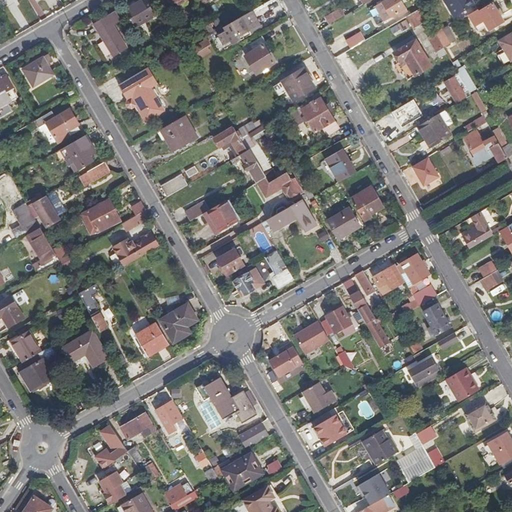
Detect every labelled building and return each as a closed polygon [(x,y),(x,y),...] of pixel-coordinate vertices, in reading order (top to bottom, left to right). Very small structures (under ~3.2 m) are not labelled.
[(143,0),(126,10),(136,28),(157,16),(147,0),(143,0)] [(402,0),(386,0),(384,2),(392,17),(398,14),(400,17),(409,11),(402,0)] [(445,0),(454,16),(474,4),(471,0),(445,0)] [(421,8),(418,3),(412,6),(416,12),(421,8)] [(480,12),(478,10),(469,15),(475,26),(485,20),(491,31),(506,22),(494,3),(480,12)] [(330,25),(345,16),(340,8),(326,17),(330,25)] [(421,8),(416,12),(404,18),(411,29),(428,20),(421,8)] [(117,21),(111,10),(91,22),(110,54),(124,47),(111,24),(117,21)] [(256,26),(249,14),(225,28),(227,32),(219,37),(224,46),(231,42),(234,46),(241,42),(238,37),(243,34),(256,26)] [(219,28),(225,25),(221,18),(215,22),(219,28)] [(217,33),(210,19),(205,22),(211,33),(206,36),(208,39),(212,36),(217,33)] [(444,47),(457,39),(449,27),(444,30),(444,29),(436,33),(444,47)] [(449,55),(444,47),(436,33),(430,37),(442,59),(449,55)] [(352,49),(365,41),(361,34),(347,42),(352,49)] [(511,61),(511,34),(500,41),(511,61)] [(214,45),(216,44),(214,39),(212,36),(208,39),(193,47),(201,60),(214,53),(211,48),(214,46),(214,45)] [(224,46),(219,37),(214,39),(216,44),(220,49),(224,46)] [(257,74),(276,63),(265,45),(268,44),(264,37),(250,44),(254,51),(246,56),(257,74)] [(416,39),(394,52),(400,61),(398,62),(408,78),(431,65),(416,39)] [(187,60),(192,57),(188,50),(183,53),(187,60)] [(34,87),(55,75),(50,65),(54,63),(50,55),(24,70),(34,87)] [(459,60),(453,63),(458,72),(471,94),(476,91),(459,60)] [(159,83),(150,69),(121,86),(129,101),(128,105),(130,107),(134,108),(138,106),(146,121),(165,110),(151,87),(159,83)] [(315,88),(304,69),(283,81),(294,100),(315,88)] [(458,102),(466,97),(455,77),(446,82),(458,102)] [(14,101),(1,80),(0,80),(0,118),(13,111),(9,104),(14,101)] [(485,106),(476,91),(471,94),(480,109),(485,106)] [(306,115),(303,117),(306,121),(309,119),(316,132),(325,127),(330,134),(340,128),(328,107),(330,105),(328,101),(325,102),(321,96),(301,107),(306,115)] [(299,119),(303,117),(306,115),(301,107),(295,111),(299,119)] [(54,111),(36,121),(40,127),(49,122),(61,142),(71,136),(69,131),(79,125),(81,124),(71,109),(57,117),(54,111)] [(446,109),(419,126),(432,148),(452,136),(446,127),(453,122),(446,109)] [(199,137),(186,115),(161,130),(172,150),(184,143),(186,145),(199,137)] [(244,137),(257,129),(253,122),(252,122),(249,118),(236,125),(239,130),(244,137)] [(49,122),(40,127),(52,148),(61,142),(49,122)] [(406,131),(413,127),(410,122),(403,126),(406,131)] [(469,132),(477,127),(474,122),(466,127),(469,132)] [(490,127),(488,123),(479,129),(481,132),(490,127)] [(82,130),(79,125),(69,131),(71,136),(82,130)] [(250,149),(244,137),(239,130),(237,131),(234,126),(214,137),(220,147),(232,141),(240,155),(250,149)] [(500,143),(509,158),(511,156),(511,149),(510,146),(507,145),(498,129),(493,132),(500,143)] [(477,136),(480,134),(478,131),(465,138),(476,157),(474,158),(478,166),(493,158),(481,136),(478,138),(477,136)] [(95,153),(85,136),(62,148),(75,171),(93,161),(90,156),(95,153)] [(450,146),(451,147),(440,153),(442,158),(453,152),(452,150),(460,146),(457,141),(450,146)] [(499,164),(509,158),(500,143),(490,148),(499,164)] [(255,146),(250,149),(267,177),(270,183),(275,180),(255,146)] [(240,155),(233,159),(235,163),(244,158),(250,168),(246,171),(250,177),(254,175),(258,182),(267,177),(250,149),(240,155)] [(342,182),(356,174),(344,152),(327,161),(340,183),(342,182)] [(111,171),(105,162),(80,176),(86,186),(111,171)] [(187,172),(191,178),(199,173),(196,167),(187,172)] [(267,177),(258,182),(268,197),(276,192),(275,190),(284,185),(285,187),(288,193),(291,192),(295,199),(305,193),(292,170),(275,180),(270,183),(267,177)] [(162,187),(168,197),(189,185),(183,174),(162,187)] [(135,191),(131,183),(117,191),(121,199),(135,191)] [(352,199),(364,223),(372,219),(369,214),(383,206),(372,188),(352,199)] [(306,193),(308,196),(310,200),(314,198),(309,190),(305,192),(306,193)] [(46,196),(32,204),(39,216),(47,228),(60,220),(46,196)] [(117,211),(111,199),(76,219),(87,239),(118,221),(114,213),(117,211)] [(302,200),(262,223),(268,233),(297,216),(305,231),(316,225),(302,200)] [(316,200),(311,203),(315,209),(320,207),(316,200)] [(209,211),(213,219),(221,231),(237,221),(225,201),(210,210),(209,211)] [(146,210),(142,202),(132,207),(137,216),(146,210)] [(186,213),(191,222),(209,211),(210,210),(205,202),(186,213)] [(29,206),(27,203),(13,211),(22,226),(36,218),(29,206)] [(29,206),(36,218),(39,216),(32,204),(29,206)] [(369,214),(372,219),(386,211),(383,206),(369,214)] [(339,240),(360,227),(351,209),(329,222),(339,240)] [(141,222),(151,217),(146,210),(137,216),(130,220),(134,228),(142,224),(141,222)] [(493,235),(480,212),(472,217),(478,227),(463,236),(470,248),(493,235)] [(14,232),(18,239),(41,226),(36,218),(22,226),(14,232)] [(511,251),(511,224),(500,231),(511,251)] [(60,260),(44,232),(42,228),(27,236),(44,265),(36,270),(39,275),(61,262),(60,260)] [(330,238),(326,231),(319,234),(324,242),(330,238)] [(125,266),(159,246),(151,232),(142,238),(144,241),(135,246),(133,242),(130,243),(128,240),(114,248),(119,257),(120,257),(125,266)] [(57,250),(62,259),(67,256),(69,255),(63,246),(57,250)] [(240,247),(237,249),(219,259),(229,275),(246,264),(242,257),(244,255),(240,247)] [(277,250),(265,257),(276,277),(272,279),(279,291),(295,282),(277,250)] [(417,299),(421,306),(438,296),(432,286),(424,291),(419,282),(431,275),(419,254),(398,267),(403,274),(407,272),(414,285),(410,287),(413,292),(417,299)] [(60,260),(61,262),(65,268),(72,265),(67,256),(62,259),(60,260)] [(484,277),(494,272),(498,270),(498,269),(493,261),(479,269),(484,277)] [(65,268),(68,273),(75,269),(72,265),(65,268)] [(398,267),(397,265),(375,277),(385,295),(407,282),(403,274),(398,267)] [(494,272),(500,283),(504,280),(498,270),(494,272)] [(261,286),(257,279),(253,271),(234,282),(242,297),(261,286)] [(365,271),(358,275),(367,292),(374,288),(365,271)] [(403,274),(407,282),(410,287),(414,285),(407,272),(403,274)] [(484,277),(480,280),(486,290),(500,283),(494,272),(484,277)] [(352,279),(344,284),(381,348),(390,343),(378,323),(382,321),(380,316),(376,319),(352,279)] [(94,286),(81,294),(89,308),(91,311),(95,308),(88,296),(96,291),(94,286)] [(25,319),(13,298),(0,304),(0,316),(2,319),(4,318),(10,328),(25,319)] [(157,299),(147,305),(152,313),(162,307),(157,299)] [(413,311),(421,306),(417,299),(408,304),(413,311)] [(434,337),(451,327),(438,303),(424,312),(433,327),(429,329),(434,337)] [(162,321),(175,342),(191,333),(188,326),(199,320),(189,304),(162,321)] [(73,322),(72,319),(70,315),(70,314),(66,308),(59,312),(67,325),(73,322)] [(91,311),(89,308),(82,312),(87,321),(94,317),(92,313),(91,311)] [(346,314),(343,308),(326,317),(335,333),(342,329),(351,324),(346,314)] [(94,317),(101,329),(108,324),(99,309),(92,313),(94,317)] [(351,312),(346,314),(351,324),(355,329),(360,326),(351,312)] [(330,341),(319,322),(295,335),(305,354),(330,341)] [(149,357),(170,344),(157,323),(137,335),(149,357)] [(355,329),(351,324),(342,329),(346,337),(356,331),(355,329)] [(25,363),(39,355),(43,352),(31,331),(13,343),(25,363)] [(109,359),(94,332),(64,350),(72,363),(88,354),(95,367),(109,359)] [(453,333),(439,341),(443,349),(458,341),(453,333)] [(423,348),(420,341),(410,347),(414,353),(423,348)] [(46,360),(51,358),(52,359),(58,355),(53,346),(43,352),(39,355),(42,362),(46,360)] [(303,364),(294,347),(269,361),(279,378),(303,364)] [(345,352),(339,356),(346,368),(352,370),(355,369),(345,352)] [(25,363),(23,365),(26,371),(22,374),(33,391),(56,377),(46,360),(42,362),(39,355),(25,363)] [(346,368),(339,356),(335,358),(342,370),(346,368)] [(407,371),(417,389),(440,376),(429,358),(407,371)] [(460,401),(478,391),(470,377),(472,376),(467,367),(447,379),(460,401)] [(470,377),(478,391),(480,389),(472,376),(470,377)] [(205,388),(211,397),(224,421),(237,413),(244,425),(259,416),(254,407),(257,405),(250,391),(246,393),(245,391),(232,399),(221,379),(205,388)] [(319,383),(303,392),(315,413),(337,401),(333,395),(327,398),(319,383)] [(205,401),(211,397),(205,388),(204,385),(198,389),(205,401)] [(184,419),(174,402),(156,412),(170,435),(177,431),(174,424),(184,419)] [(476,432),(497,420),(486,402),(465,414),(476,432)] [(145,415),(128,424),(132,430),(125,434),(128,440),(141,432),(145,437),(155,432),(145,415)] [(326,447),(348,434),(336,415),(314,428),(326,447)] [(132,430),(128,424),(121,428),(125,434),(132,430)] [(247,450),(270,437),(262,424),(240,437),(247,450)] [(435,436),(430,426),(416,434),(419,440),(422,444),(435,436)] [(128,452),(111,427),(103,433),(116,451),(112,454),(109,450),(98,458),(105,469),(129,453),(128,452)] [(362,441),(376,465),(399,452),(391,438),(388,440),(382,430),(362,441)] [(416,434),(415,431),(408,435),(413,444),(419,440),(416,434)] [(511,457),(511,444),(506,434),(488,445),(500,465),(511,457)] [(435,468),(422,444),(419,440),(413,444),(415,449),(395,460),(408,483),(435,468)] [(129,453),(137,464),(143,459),(138,451),(140,449),(138,446),(128,452),(129,453)] [(202,468),(210,463),(201,448),(198,450),(200,453),(195,456),(202,468)] [(264,474),(253,455),(227,470),(238,489),(264,474)] [(231,460),(219,467),(221,470),(233,463),(231,460)] [(268,467),(273,475),(283,470),(278,461),(268,467)] [(149,476),(146,477),(150,482),(156,478),(156,477),(160,475),(152,462),(148,464),(149,465),(153,473),(149,476)] [(144,467),(149,476),(153,473),(149,465),(144,467)] [(214,470),(219,479),(224,476),(221,470),(219,467),(214,470)] [(207,474),(211,483),(219,479),(214,470),(207,474)] [(124,483),(118,472),(101,481),(107,492),(104,493),(111,504),(127,495),(121,485),(124,483)] [(359,485),(371,505),(382,499),(391,494),(379,474),(359,485)] [(150,482),(146,477),(138,482),(141,487),(150,482)] [(181,486),(166,495),(173,506),(194,494),(188,484),(182,488),(181,486)] [(275,498),(269,487),(245,502),(251,511),(278,511),(277,509),(275,510),(270,502),(275,498)] [(410,492),(407,487),(396,493),(400,499),(408,495),(407,494),(410,492)] [(199,498),(196,493),(194,494),(173,506),(176,511),(199,498)] [(153,511),(143,494),(123,505),(126,511),(153,511)] [(25,511),(50,511),(53,509),(35,497),(25,511)] [(371,505),(360,511),(359,511),(379,511),(387,508),(382,499),(371,505)] [(209,511),(215,509),(211,502),(204,507),(207,511),(209,511)]
